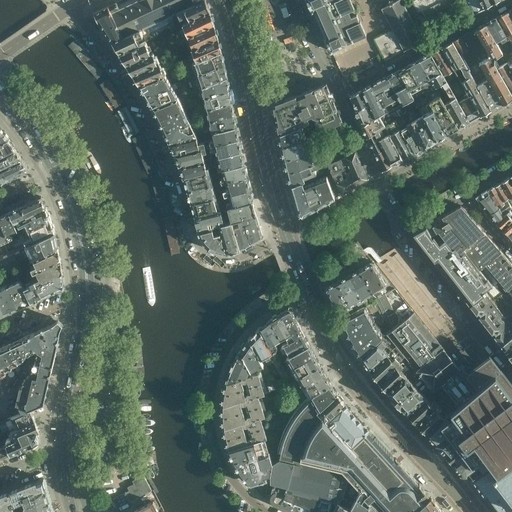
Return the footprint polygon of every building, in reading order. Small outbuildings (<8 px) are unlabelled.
[(177,12),(201,0),(120,0),(116,2),(108,6),(94,13),(99,23),(100,22),(113,42),(112,42),(112,43),(140,30),(143,36),(146,35),(143,28),(174,13),(178,20),(180,19),(177,12)] [(210,11),(206,0),(201,0),(177,12),(180,19),(187,15),(190,21),(210,11)] [(306,0),(312,11),(315,10),(315,11),(326,35),(324,36),(331,51),(366,35),(360,21),(359,21),(357,14),(351,17),(348,11),(354,8),(350,0),(306,0)] [(423,41),(401,0),(395,0),(381,8),(393,29),(375,39),(386,60),(404,51),(405,50),(410,48),(411,47),(416,44),(416,45),(417,44),(422,41),(422,42),(423,41)] [(456,0),(411,0),(417,12),(418,11),(421,10),(425,16),(456,0)] [(474,14),(483,9),(479,0),(462,0),(466,7),(470,5),(474,14)] [(479,0),(483,9),(492,4),(489,0),(479,0)] [(210,11),(190,21),(183,24),(187,36),(214,24),(210,11)] [(511,18),(508,11),(496,17),(509,38),(511,44),(511,18)] [(509,38),(496,17),(486,23),(498,44),(509,38)] [(511,96),(511,94),(494,63),(494,57),(502,52),(501,50),(498,44),(486,23),(474,29),(487,51),(488,58),(479,63),(502,103),(511,96)] [(218,37),(214,24),(187,36),(191,49),(218,37)] [(502,103),(479,63),(488,58),(487,51),(474,29),(452,41),(491,109),(502,103)] [(140,44),(137,39),(143,36),(140,30),(112,43),(119,54),(140,44)] [(218,37),(191,49),(190,49),(195,62),(221,51),(218,37)] [(68,46),(98,79),(104,74),(74,40),(68,46)] [(146,41),(140,44),(119,54),(126,64),(151,53),(146,41)] [(491,109),(452,41),(441,47),(454,68),(467,92),(480,115),(491,109)] [(454,68),(441,47),(433,51),(430,53),(441,72),(443,74),(454,68)] [(511,61),(504,48),(501,50),(502,52),(508,62),(511,69),(511,61)] [(224,64),(221,51),(195,62),(191,63),(195,76),(224,64)] [(158,63),(153,52),(151,53),(126,64),(133,74),(158,63)] [(441,72),(430,53),(418,59),(429,78),(430,78),(441,72)] [(511,69),(508,62),(500,66),(494,57),(494,63),(511,94),(511,69)] [(435,86),(430,78),(429,78),(418,59),(398,70),(404,81),(406,85),(413,98),(424,93),(435,86)] [(160,62),(158,63),(133,74),(139,84),(165,74),(160,62)] [(188,92),(199,88),(227,76),(224,64),(195,76),(189,78),(183,81),(188,92)] [(189,78),(185,66),(177,69),(183,81),(189,78)] [(404,81),(398,70),(387,76),(393,87),(404,81)] [(458,102),(443,74),(441,72),(430,78),(435,86),(442,83),(451,99),(444,103),(458,127),(469,121),(458,102)] [(165,74),(139,84),(146,96),(171,86),(165,74)] [(229,89),(227,76),(199,88),(202,99),(229,89)] [(419,108),(413,98),(406,85),(395,91),(393,87),(387,76),(362,89),(368,103),(375,117),(379,115),(385,126),(395,121),(407,113),(407,114),(413,111),(416,109),(419,108)] [(99,84),(115,108),(123,102),(108,79),(99,84)] [(343,122),(326,83),(273,104),(279,134),(305,124),(305,123),(309,121),(307,117),(312,115),(312,116),(313,116),(319,132),(343,122)] [(176,97),(171,86),(146,96),(152,107),(153,107),(176,97)] [(458,127),(444,103),(435,86),(424,93),(430,103),(447,134),(458,127)] [(230,89),(229,89),(202,99),(205,110),(232,101),(230,89)] [(368,103),(362,89),(350,95),(356,110),(367,104),(368,103)] [(480,115),(467,92),(463,95),(465,98),(458,102),(469,121),(480,115)] [(183,110),(176,97),(153,107),(159,118),(183,110)] [(234,114),(232,101),(205,110),(208,121),(234,114)] [(447,134),(430,103),(426,105),(429,112),(423,115),(436,140),(447,134)] [(373,118),(367,104),(356,110),(362,125),(373,118)] [(52,111),(47,105),(41,109),(46,115),(52,111)] [(131,136),(140,132),(126,106),(118,110),(131,136)] [(436,140),(423,115),(419,108),(416,109),(420,117),(417,119),(413,111),(407,114),(411,120),(425,146),(436,140)] [(183,110),(159,118),(164,130),(165,130),(189,123),(183,110)] [(236,126),(234,114),(208,121),(211,132),(214,131),(236,126)] [(379,115),(375,117),(373,118),(362,125),(366,133),(367,136),(374,132),(377,136),(382,133),(388,130),(385,126),(379,115)] [(425,146),(411,120),(409,121),(410,123),(406,125),(408,128),(401,132),(414,153),(420,149),(425,146)] [(414,153),(401,132),(395,121),(385,126),(388,130),(390,134),(404,159),(414,153)] [(195,136),(189,123),(165,130),(170,142),(195,136)] [(310,135),(305,124),(279,134),(281,147),(310,135)] [(239,138),(236,126),(214,131),(215,139),(210,140),(211,142),(207,143),(207,146),(211,145),(239,138)] [(0,143),(9,139),(4,132),(3,132),(0,133),(0,143)] [(392,165),(377,136),(374,132),(367,136),(382,171),(392,165)] [(404,159),(390,134),(384,137),(382,133),(377,136),(392,165),(404,159)] [(131,138),(147,173),(156,169),(141,134),(131,138)] [(311,149),(307,138),(310,136),(310,135),(281,147),(284,160),(311,149)] [(207,146),(207,143),(206,141),(197,143),(195,136),(170,142),(175,153),(207,146)] [(244,163),(241,151),(239,138),(211,145),(212,150),(216,149),(220,164),(218,165),(219,169),(222,169),(244,163)] [(0,155),(16,149),(9,139),(0,143),(0,155)] [(203,160),(201,153),(205,152),(204,150),(208,149),(207,146),(175,153),(180,165),(203,160)] [(0,169),(2,169),(22,159),(16,149),(0,155),(0,169)] [(316,162),(311,149),(284,160),(288,173),(316,162)] [(368,179),(364,170),(356,151),(344,156),(345,158),(328,165),(336,183),(342,194),(368,179)] [(28,170),(28,169),(26,165),(22,160),(23,160),(22,159),(2,169),(7,179),(8,180),(8,179),(18,174),(19,174),(27,170),(28,170)] [(208,172),(207,167),(205,168),(203,160),(180,165),(184,178),(208,172)] [(314,176),(325,172),(320,160),(316,162),(288,173),(291,185),(302,181),(304,181),(304,179),(314,175),(314,176)] [(247,176),(245,170),(244,163),(222,169),(224,176),(220,177),(221,182),(225,181),(247,176)] [(212,185),(208,172),(184,178),(188,190),(212,185)] [(323,203),(316,180),(314,176),(314,175),(304,179),(304,181),(302,181),(311,210),(323,203)] [(250,188),(247,176),(225,181),(227,189),(223,190),(225,194),(228,193),(250,188)] [(335,197),(326,176),(316,180),(323,203),(335,197)] [(511,179),(510,176),(510,177),(502,181),(500,183),(508,197),(509,198),(511,196),(511,179)] [(152,182),(161,213),(170,211),(160,179),(152,182)] [(311,210),(302,181),(291,185),(298,212),(303,215),(311,210)] [(508,197),(500,183),(498,184),(494,186),(502,200),(508,197)] [(215,197),(212,185),(188,190),(191,203),(215,197)] [(511,208),(507,200),(504,203),(502,200),(494,186),(488,189),(498,206),(490,213),(497,221),(510,210),(511,208)] [(252,201),(250,188),(228,193),(231,201),(227,202),(228,207),(252,201)] [(498,206),(488,189),(475,197),(490,213),(498,206)] [(46,207),(41,197),(40,197),(32,201),(31,201),(21,206),(20,206),(20,207),(26,217),(46,208),(46,207)] [(219,209),(215,197),(191,203),(195,215),(219,209)] [(252,201),(228,207),(221,208),(225,222),(232,220),(232,221),(238,219),(244,218),(256,215),(252,201)] [(511,264),(483,231),(460,205),(448,212),(449,213),(445,215),(445,214),(426,225),(431,234),(438,229),(444,237),(446,235),(448,240),(451,244),(455,244),(461,251),(465,248),(480,267),(480,266),(495,285),(488,290),(495,299),(511,284),(511,264)] [(26,217),(20,207),(17,208),(13,210),(10,212),(10,211),(9,212),(14,222),(16,222),(26,217)] [(51,220),(46,208),(26,217),(16,222),(19,228),(25,225),(28,230),(51,220)] [(225,222),(221,208),(219,209),(195,215),(198,230),(212,226),(220,224),(220,223),(225,222)] [(511,219),(509,215),(511,213),(510,210),(497,221),(502,228),(511,219)] [(18,230),(14,222),(9,212),(0,215),(0,221),(7,237),(8,238),(12,236),(11,233),(18,230)] [(511,229),(511,212),(511,213),(511,219),(502,228),(507,234),(511,229)] [(262,234),(256,215),(244,218),(251,243),(260,239),(262,234)] [(180,253),(172,216),(164,218),(172,254),(180,253)] [(251,243),(244,218),(238,219),(239,226),(234,227),(240,249),(251,243)] [(28,245),(55,232),(51,220),(28,230),(31,237),(25,240),(28,245)] [(234,227),(232,221),(232,220),(225,222),(220,223),(220,224),(222,232),(228,253),(240,249),(234,227)] [(487,277),(465,250),(460,253),(455,246),(452,248),(445,238),(444,239),(439,243),(433,235),(432,236),(431,234),(426,225),(413,233),(469,304),(470,304),(486,291),(484,289),(492,283),(487,277)] [(228,253),(222,232),(214,234),(212,226),(198,230),(198,231),(199,234),(201,237),(202,239),(204,242),(206,243),(208,245),(209,246),(212,248),(214,249),(217,251),(219,251),(222,252),(224,252),(226,253),(228,253)] [(0,274),(15,268),(14,267),(33,257),(58,246),(55,232),(28,245),(14,251),(13,249),(0,255),(0,274)] [(61,259),(58,246),(33,257),(37,265),(31,267),(33,272),(36,270),(61,259)] [(63,272),(61,259),(36,270),(40,278),(35,281),(37,283),(62,272),(63,272)] [(385,284),(375,265),(372,261),(360,268),(373,291),(377,298),(382,295),(378,288),(385,284)] [(373,291),(360,268),(349,274),(363,299),(367,296),(366,295),(373,291)] [(31,301),(24,288),(19,277),(15,279),(12,272),(3,276),(7,286),(17,308),(31,301)] [(64,285),(62,272),(37,283),(43,295),(64,285)] [(363,299),(349,274),(338,280),(338,281),(351,303),(357,299),(358,301),(363,299)] [(43,295),(37,283),(35,281),(30,283),(31,285),(24,288),(31,301),(43,296),(43,295)] [(352,305),(351,303),(338,281),(328,286),(327,290),(337,311),(345,306),(346,308),(352,305)] [(511,284),(495,299),(488,290),(486,291),(470,304),(471,305),(471,304),(473,303),(474,305),(476,308),(475,309),(474,310),(496,338),(497,337),(499,336),(502,340),(500,342),(501,343),(511,334),(511,284)] [(17,308),(7,286),(0,289),(0,301),(5,313),(17,308)] [(396,319),(383,295),(382,295),(377,298),(375,299),(376,301),(380,308),(387,323),(396,319)] [(346,329),(369,315),(380,308),(376,301),(341,320),(346,329)] [(407,317),(414,312),(411,308),(405,313),(405,315),(407,317)] [(301,328),(292,310),(288,309),(281,313),(279,314),(292,338),(303,333),(301,328)] [(477,388),(454,362),(414,312),(407,317),(407,318),(402,322),(387,334),(384,337),(361,357),(370,369),(378,381),(388,391),(408,412),(425,396),(432,390),(433,391),(435,389),(442,383),(459,403),(477,388)] [(126,329),(124,314),(117,315),(119,330),(126,329)] [(292,338),(279,314),(270,319),(269,320),(279,340),(284,337),(286,341),(292,338)] [(351,338),(373,323),(369,315),(346,329),(351,338)] [(279,340),(269,320),(260,327),(258,328),(271,353),(274,352),(276,347),(273,342),(279,340)] [(56,351),(58,342),(60,335),(61,325),(58,321),(35,332),(40,344),(42,345),(43,345),(37,353),(35,355),(36,357),(34,359),(35,361),(33,363),(32,369),(51,373),(56,351)] [(361,357),(384,337),(373,323),(351,338),(356,348),(361,357)] [(271,353),(258,328),(249,338),(260,359),(263,357),(265,360),(273,356),(271,353)] [(37,353),(43,345),(42,345),(40,344),(35,332),(2,348),(11,367),(17,364),(17,362),(23,359),(26,355),(29,355),(30,352),(32,353),(34,350),(37,353)] [(292,338),(286,341),(281,343),(280,346),(282,351),(284,349),(287,355),(309,344),(303,333),(292,338)] [(511,334),(501,343),(511,357),(511,356),(511,334)] [(260,359),(249,338),(239,350),(239,351),(249,370),(258,366),(258,367),(263,364),(260,359)] [(290,366),(314,354),(309,344),(287,355),(285,356),(290,366)] [(0,387),(0,388),(1,378),(0,376),(6,374),(7,371),(12,368),(11,367),(2,348),(0,348),(0,387)] [(249,370),(239,351),(236,357),(232,365),(230,368),(227,376),(227,378),(225,382),(247,375),(249,370)] [(511,511),(511,381),(492,353),(467,372),(479,387),(477,388),(459,403),(452,410),(457,416),(462,424),(451,432),(473,462),(485,453),(487,456),(492,462),(486,467),(487,467),(483,470),(483,469),(471,478),(485,496),(486,496),(498,511),(511,511)] [(296,376),(320,364),(314,354),(290,366),(296,376)] [(302,386),(326,374),(323,369),(321,367),(320,364),(296,376),(302,386)] [(44,403),(51,373),(32,369),(29,370),(26,370),(25,374),(27,374),(26,378),(25,378),(24,379),(23,384),(22,384),(20,386),(18,394),(13,393),(12,399),(16,400),(15,404),(20,405),(23,412),(31,408),(44,403)] [(243,388),(241,381),(243,381),(244,381),(246,387),(260,383),(257,372),(247,375),(225,382),(225,383),(224,386),(223,390),(223,394),(242,388),(243,388)] [(307,396),(331,383),(327,376),(326,374),(302,386),(307,396)] [(244,395),(242,388),(223,394),(222,398),(222,402),(221,405),(259,394),(263,393),(260,383),(246,387),(247,393),(246,393),(246,394),(246,395),(244,395)] [(317,412),(338,393),(335,388),(331,383),(307,396),(317,412)] [(365,486),(395,458),(389,451),(369,430),(370,429),(365,425),(348,407),(349,406),(344,402),(341,397),(338,393),(317,412),(301,416),(296,412),(280,416),(285,432),(274,435),(276,443),(280,442),(282,448),(280,456),(275,458),(273,470),(271,476),(270,480),(274,481),(270,497),(270,498),(270,499),(270,500),(270,501),(271,502),(271,503),(272,504),(273,504),(274,505),(290,511),(347,511),(358,492),(365,486)] [(244,410),(242,403),(244,402),(244,403),(246,403),(248,409),(262,405),(259,394),(221,405),(221,409),(221,410),(221,413),(221,417),(244,410)] [(444,417),(439,411),(442,408),(434,399),(431,402),(425,396),(408,412),(427,433),(444,417)] [(246,417),(244,410),(221,417),(222,420),(222,424),(223,428),(261,416),(265,415),(262,405),(248,409),(249,415),(248,415),(248,416),(248,417),(246,417)] [(0,436),(11,431),(35,420),(36,420),(31,408),(23,412),(0,421),(0,436)] [(451,432),(462,424),(457,416),(452,410),(444,417),(427,433),(436,443),(451,432)] [(246,432),(243,425),(246,425),(246,426),(248,425),(249,431),(264,427),(261,416),(223,428),(224,432),(224,435),(225,438),(246,432)] [(7,445),(38,431),(39,430),(35,420),(11,431),(13,436),(8,439),(9,441),(6,442),(7,445)] [(248,439),(246,432),(225,438),(225,439),(226,442),(227,445),(228,449),(263,438),(267,437),(264,427),(249,431),(251,437),(250,437),(250,438),(250,439),(248,439)] [(11,454),(39,442),(36,436),(39,435),(39,434),(38,431),(7,445),(11,454)] [(451,432),(436,443),(453,460),(452,461),(461,469),(460,472),(468,472),(469,470),(487,456),(485,453),(473,462),(451,432)] [(259,453),(258,449),(265,447),(263,438),(228,449),(234,461),(259,453)] [(127,449),(125,441),(116,442),(117,450),(127,449)] [(11,454),(7,445),(0,448),(0,447),(0,458),(10,454),(11,454)] [(263,466),(260,458),(268,456),(265,447),(258,449),(259,453),(234,461),(236,465),(240,472),(263,466)] [(154,463),(152,456),(141,460),(143,467),(154,463)] [(273,470),(268,456),(260,458),(263,466),(240,472),(248,482),(249,483),(250,483),(251,483),(265,479),(265,478),(271,476),(273,470)] [(412,511),(430,495),(420,484),(419,484),(407,472),(400,464),(401,463),(395,458),(365,486),(369,491),(372,488),(393,510),(398,506),(403,511),(412,511)] [(148,483),(143,475),(132,481),(134,483),(136,489),(148,483)] [(13,499),(46,486),(44,479),(43,479),(11,491),(11,493),(10,493),(12,499),(13,499)] [(136,489),(134,483),(133,484),(127,487),(129,490),(131,494),(137,490),(136,489)] [(130,501),(151,490),(148,485),(137,490),(131,494),(127,495),(130,501)] [(52,511),(49,496),(46,486),(13,499),(15,503),(23,500),(26,510),(20,511),(52,511)] [(363,511),(368,505),(362,500),(369,491),(365,486),(358,492),(347,511),(363,511)] [(444,511),(442,509),(441,509),(434,500),(430,495),(412,511),(444,511)] [(158,511),(154,502),(153,501),(151,501),(149,503),(149,502),(132,511),(133,511),(130,511),(158,511)] [(375,511),(373,510),(376,506),(371,501),(368,505),(363,511),(375,511)]
